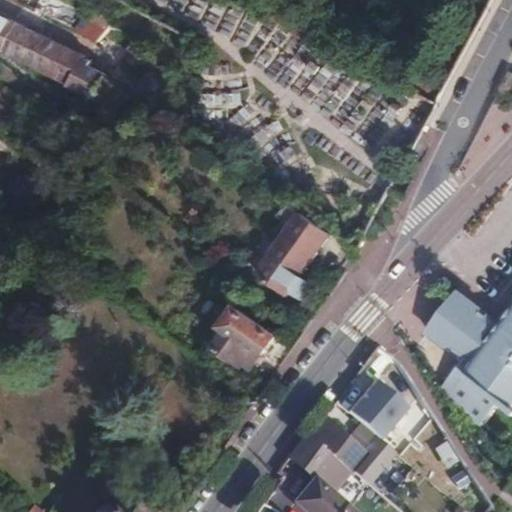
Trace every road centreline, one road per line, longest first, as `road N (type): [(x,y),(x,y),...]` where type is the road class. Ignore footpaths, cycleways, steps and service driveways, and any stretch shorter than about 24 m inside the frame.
road 1 (secondary): [(421,252),(319,372),(218,511)]
road 2 (residential): [(511,26),(425,210),(421,252)]
road 3 (secondary): [(511,151),(421,252)]
